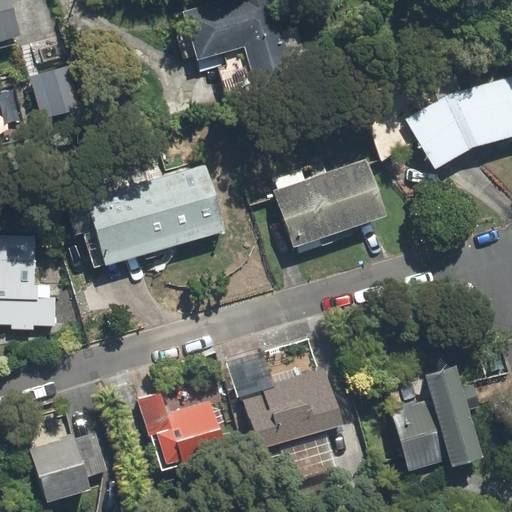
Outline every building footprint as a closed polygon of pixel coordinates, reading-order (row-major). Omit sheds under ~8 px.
[(8,0),(0,0),(0,37),(18,32),(8,0)] [(274,0),(235,0),(188,13),(199,55),(247,42),(256,75),(292,65),(274,0)] [(65,69),(33,79),(45,116),(77,106),(65,69)] [(511,78),(452,95),(411,120),(439,164),(470,145),(511,133),(511,78)] [(369,161),(275,192),(293,245),(386,214),(369,161)] [(220,231),(203,169),(96,200),(114,261),(220,231)] [(0,324),(55,326),(56,289),(34,288),(35,240),(0,238),(0,324)] [(436,398),(390,412),(407,467),(453,454),(455,461),(483,453),(457,364),(429,372),(436,398)] [(326,373),(244,397),(257,442),(339,418),(326,373)] [(163,394),(138,401),(147,432),(172,425),(163,394)] [(216,415),(156,432),(164,462),(225,444),(216,415)] [(75,440),(30,453),(43,498),(88,485),(75,440)]
